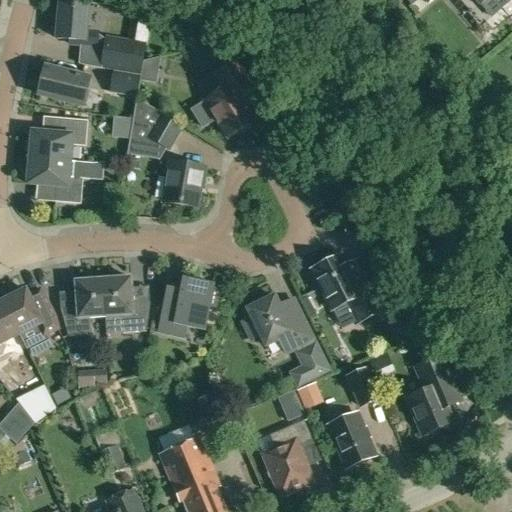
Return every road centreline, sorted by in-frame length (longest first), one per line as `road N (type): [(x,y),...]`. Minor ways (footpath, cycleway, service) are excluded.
road 1 (residential): [(5,258),(127,240),(217,249)]
road 2 (residential): [(380,511),(511,447)]
road 3 (residential): [(288,200),(270,171),(240,173),(217,249)]
road 4 (residential): [(217,249),(253,261),(281,253),(297,226),(288,200)]
